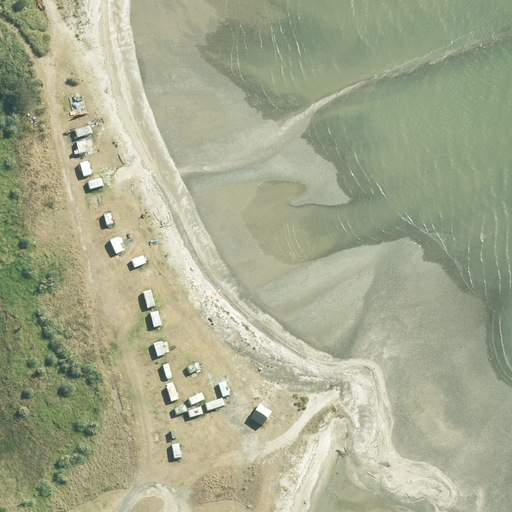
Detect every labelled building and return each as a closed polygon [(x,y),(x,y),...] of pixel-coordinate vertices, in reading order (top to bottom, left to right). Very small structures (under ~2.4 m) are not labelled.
[(117,250),(122,258),(133,252),(128,243),(117,250)] [(140,283),(145,293),(156,289),(152,279),(140,283)] [(139,295),(132,298),(137,313),(145,310),(139,295)] [(128,301),(120,304),(125,317),(133,314),(128,301)] [(190,450),(190,459),(206,459),(205,449),(190,450)]
